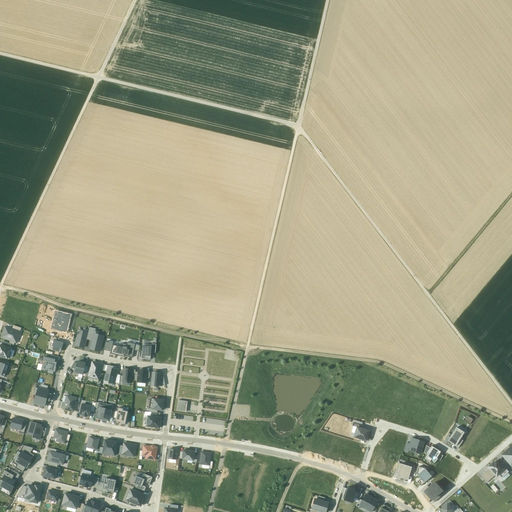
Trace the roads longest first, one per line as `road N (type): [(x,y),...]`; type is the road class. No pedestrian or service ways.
road 1 (track): [(0,53),(299,126),(511,402)]
road 2 (track): [(209,511),(328,0)]
road 3 (track): [(134,0),(1,284)]
road 4 (residential): [(52,418),(74,351),(163,366),(171,394),(165,438)]
road 5 (residential): [(165,438),(263,450),(345,473)]
road 6 (residential): [(52,418),(37,477),(138,511)]
road 7 (residential): [(360,481),(388,424),(429,438),(466,460),(468,470)]
road 8 (track): [(428,294),(511,194)]
